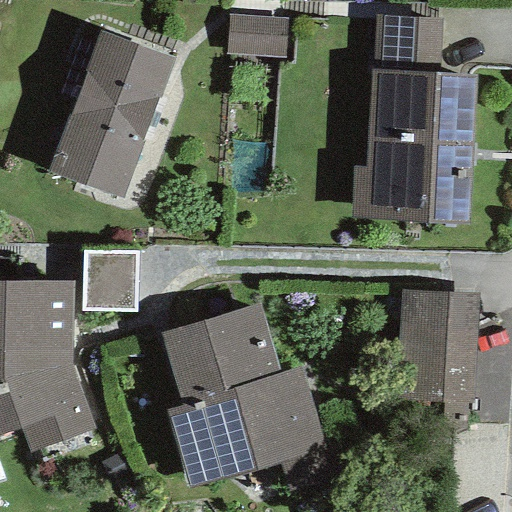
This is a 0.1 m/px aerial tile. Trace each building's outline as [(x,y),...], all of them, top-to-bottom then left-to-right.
[(287,17),(227,14),(225,54),(285,57),(287,17)] [(442,18),(374,15),(372,71),(439,73),(442,18)] [(173,59),(100,32),(48,174),(121,200),(173,59)] [(352,166),(349,219),(467,225),(475,75),(439,73),(372,71),(369,70),(365,167),(352,166)] [(137,253),(83,250),(81,310),(134,312),(137,253)] [(29,452),(93,427),(72,367),(74,281),(0,280),(0,433),(18,427),(29,452)] [(478,294),(400,290),(394,398),(473,403),(478,294)] [(334,479),(301,366),(279,373),(258,304),(159,333),(180,406),(165,411),(188,489),(278,463),(287,492),(334,479)]
